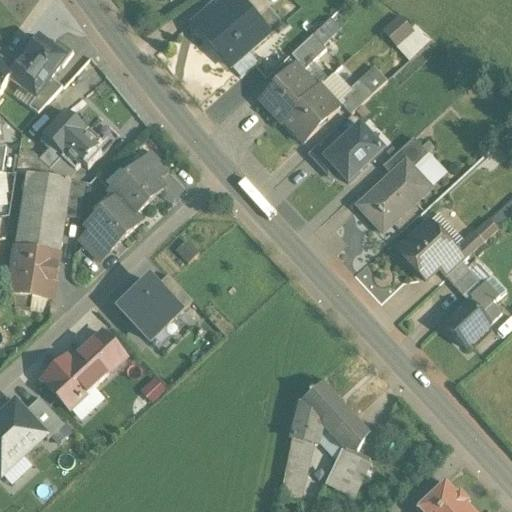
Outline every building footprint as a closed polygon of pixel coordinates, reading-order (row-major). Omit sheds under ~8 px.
[(269,40),(233,0),(231,0),(195,32),(231,73),(269,40)] [(401,14),(382,34),(411,63),(431,43),(401,14)] [(313,39),(291,59),(304,73),(326,53),(313,39)] [(50,51),(39,42),(27,58),(30,61),(25,68),(22,65),(14,76),(10,81),(35,101),(50,81),(60,68),(64,62),(50,51)] [(73,56),(56,43),(50,51),(64,62),(60,68),(62,70),(73,56)] [(14,76),(0,65),(0,98),(3,95),(2,94),(1,94),(10,81),(14,76)] [(374,70),(359,84),(372,98),(387,84),(374,70)] [(295,72),(261,104),(281,126),(283,124),(315,94),(295,72)] [(50,81),(35,101),(28,110),(38,117),(62,90),(50,81)] [(359,84),(337,104),(351,118),(372,98),(359,84)] [(315,94),(283,124),(303,145),(337,113),(317,92),(315,94)] [(84,135),(64,116),(43,140),(63,158),(84,135)] [(347,187),(383,154),(360,129),(344,144),(324,162),(334,172),(347,187)] [(63,158),(61,161),(75,174),(82,166),(89,172),(102,157),(96,152),(103,144),(89,132),(85,136),(84,135),(63,158)] [(335,134),(309,158),(328,178),(334,172),(324,162),(344,144),(335,134)] [(63,158),(43,140),(40,143),(50,152),(41,162),(40,163),(51,172),(61,161),(63,158)] [(413,142),(382,171),(391,180),(406,166),(412,173),(428,158),(413,142)] [(19,154),(16,175),(28,177),(31,155),(19,154)] [(31,155),(28,177),(50,181),(51,172),(40,163),(41,162),(32,156),(31,155)] [(166,174),(150,156),(138,167),(140,169),(142,168),(156,183),(166,174)] [(75,174),(61,161),(51,172),(50,181),(66,183),(75,174)] [(412,173),(406,166),(391,180),(358,210),(383,237),(430,192),(412,173)] [(140,169),(111,196),(117,203),(133,220),(134,219),(163,192),(156,183),(142,168),(140,169)] [(50,181),(28,177),(16,254),(58,260),(70,184),(66,183),(50,181)] [(500,227),(511,217),(511,202),(493,218),(500,227)] [(117,203),(87,231),(90,234),(108,253),(109,254),(140,226),(134,219),(133,220),(117,203)] [(440,240),(428,228),(398,254),(426,284),(438,273),(457,255),(442,238),(440,240)] [(108,253),(90,234),(80,243),(98,262),(108,253)] [(58,260),(16,254),(10,296),(52,302),(58,260)] [(457,255),(438,273),(446,281),(462,266),(465,263),(457,255)] [(462,266),(446,281),(454,290),(471,275),(462,266)] [(471,275),(454,290),(463,300),(480,285),(471,275)] [(154,291),(179,318),(192,305),(168,279),(154,291)] [(485,285),(470,300),(473,302),(469,306),(480,317),(492,306),(492,307),(499,300),(485,285)] [(121,311),(150,343),(179,318),(154,291),(150,286),(121,311)] [(469,306),(444,329),(465,351),(490,328),(489,327),(480,317),(469,306)] [(492,306),(480,317),(489,327),(501,316),(492,307),(492,306)] [(42,385),(69,415),(127,362),(105,338),(96,346),(94,344),(77,359),(79,362),(72,367),(67,362),(42,385)] [(367,435),(322,387),(301,407),(314,422),(332,440),(333,439),(343,450),(357,456),(367,435)] [(39,401),(23,415),(47,442),(63,427),(39,401)] [(0,418),(0,476),(1,478),(44,439),(23,415),(14,406),(0,418)] [(314,422),(301,407),(291,443),(285,476),(302,482),(314,422)] [(343,450),(328,492),(354,502),(369,461),(357,456),(343,450)] [(302,482),(285,476),(280,502),(296,508),(302,482)] [(456,498),(445,486),(420,510),(421,511),(469,511),(466,508),(469,505),(459,495),(456,498)]
